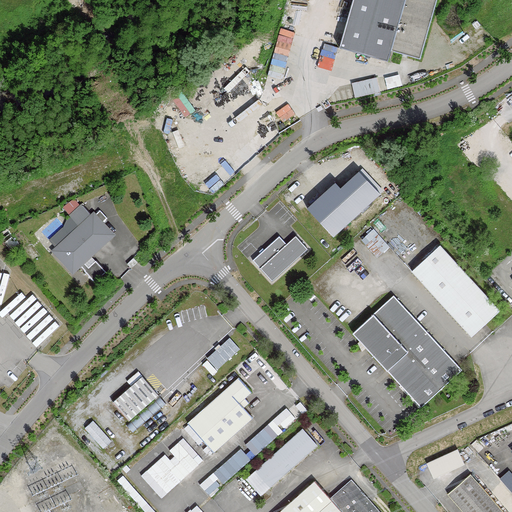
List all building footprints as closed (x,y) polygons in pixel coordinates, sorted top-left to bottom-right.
[(351,0),(338,46),(388,60),(391,50),(420,58),(437,0),(351,0)] [(359,96),(398,87),(394,72),(355,81),(359,96)] [(271,121),(257,135),(269,147),(283,133),(271,121)] [(336,182),(308,208),(334,236),(380,194),(360,172),(342,188),(336,182)] [(107,219),(100,211),(94,216),(92,217),(82,207),(70,218),(80,229),(70,237),(58,248),(58,249),(64,256),(61,259),(73,272),(80,266),(85,271),(85,272),(95,283),(107,273),(96,261),(88,268),(83,263),(93,254),(92,253),(101,245),(102,246),(112,236),(102,224),(107,219)] [(51,241),(58,248),(70,237),(63,230),(51,241)] [(309,250),(297,236),(288,244),(281,236),(254,260),(272,281),(309,250)] [(440,246),(412,272),(473,337),(500,310),(440,246)] [(64,256),(58,249),(54,252),(61,259),(64,256)] [(136,256),(129,262),(134,267),(140,261),(136,256)] [(365,347),(422,408),(463,370),(394,296),(353,334),(361,342),(358,344),(361,350),(365,347)] [(208,360),(218,370),(241,350),(231,339),(208,360)] [(270,382),(255,366),(239,379),(190,424),(215,452),(253,418),(244,409),(240,404),(246,398),(252,393),(254,396),(259,391),(255,386),(260,382),(264,387),(270,382)] [(114,402),(130,420),(158,395),(143,378),(114,402)] [(290,406),(246,444),(246,445),(203,482),(213,493),(300,418),(290,406)] [(86,428),(104,450),(113,442),(95,420),(86,428)] [(257,472),(271,488),(318,446),(304,429),(257,472)] [(144,474),(165,497),(207,458),(187,436),(171,451),(171,450),(144,474)] [(458,450),(428,463),(435,479),(465,465),(458,450)] [(449,494),(464,511),(504,511),(472,475),(449,494)] [(315,481),(280,511),(379,511),(351,480),(330,498),(315,481)] [(208,511),(200,503),(189,511),(208,511)]
